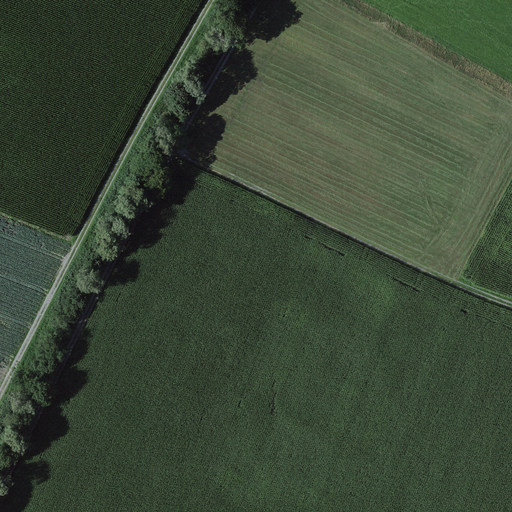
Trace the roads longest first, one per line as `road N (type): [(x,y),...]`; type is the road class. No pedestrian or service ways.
road 1 (track): [(0,487),(175,143),(258,0)]
road 2 (track): [(0,406),(217,0)]
road 3 (track): [(511,300),(175,143)]
